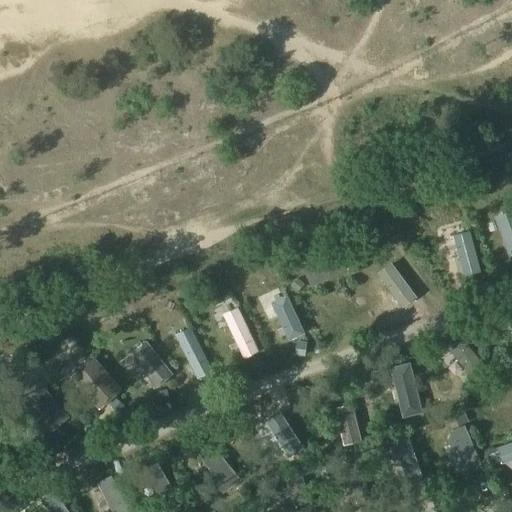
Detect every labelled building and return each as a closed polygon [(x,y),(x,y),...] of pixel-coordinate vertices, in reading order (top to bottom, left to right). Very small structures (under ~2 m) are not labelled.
[(511,211),(494,218),(511,262),(511,261),(511,211)] [(468,232),(451,236),(462,279),(480,274),(468,232)] [(315,259),(301,267),(311,287),(350,267),(343,254),(319,266),(315,259)] [(389,264),(375,275),(400,310),(415,299),(389,264)] [(285,296),(269,304),(286,342),(303,335),(285,296)] [(222,315),(243,358),(258,351),(237,308),(222,315)] [(190,328),(175,336),(197,378),(211,371),(190,328)] [(457,336),(444,347),(471,379),(484,369),(457,336)] [(145,342),(128,355),(155,387),(171,374),(145,342)] [(92,358),(71,377),(98,408),(119,389),(92,358)] [(391,367),(403,416),(420,412),(407,363),(391,367)] [(35,378),(21,390),(42,415),(30,425),(41,439),(67,417),(35,378)] [(351,404),(334,408),(343,445),(360,441),(351,404)] [(277,412),(262,422),(287,460),(302,450),(277,412)] [(451,438),(447,440),(452,452),(456,451),(467,474),(482,468),(463,426),(448,432),(451,438)] [(394,446),(389,448),(393,458),(397,456),(405,481),(420,476),(406,435),(392,440),(394,446)] [(511,442),(496,448),(501,464),(511,460),(511,442)] [(241,481),(213,447),(200,458),(219,482),(216,485),(224,495),(241,481)] [(180,503),(158,464),(143,472),(166,511),(180,503)] [(352,468),(338,473),(350,511),(364,506),(352,468)] [(314,511),(299,475),(269,487),(275,502),(291,495),(297,511),(314,511)] [(97,484),(111,511),(128,511),(111,477),(97,484)] [(67,511),(53,492),(41,501),(49,511),(67,511)]
